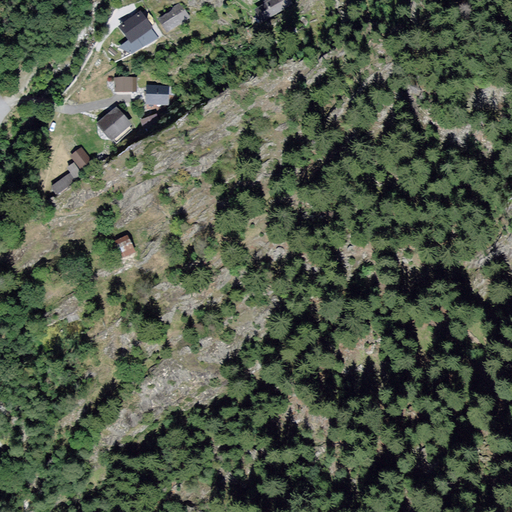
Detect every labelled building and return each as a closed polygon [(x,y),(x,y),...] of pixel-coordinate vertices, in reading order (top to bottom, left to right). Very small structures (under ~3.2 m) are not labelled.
[(293,4),(290,0),(275,0),(255,13),(262,25),(293,4)] [(168,37),(191,19),(179,3),(156,21),(168,37)] [(136,55),(159,39),(141,14),(119,30),(136,55)] [(137,80),(115,80),(116,96),(138,95),(137,80)] [(170,88),(148,88),(148,108),(170,108),(170,88)] [(117,111),(98,127),(113,145),(131,129),(117,111)] [(156,115),(141,121),(145,131),(160,124),(156,115)] [(84,152),(72,160),(82,174),(94,165),(84,152)] [(52,190),(57,198),(83,179),(73,167),(67,171),(71,176),(52,190)] [(134,251),(128,239),(116,244),(122,256),(134,251)]
